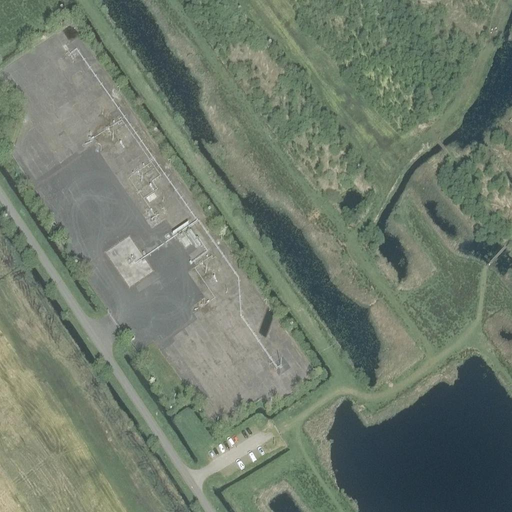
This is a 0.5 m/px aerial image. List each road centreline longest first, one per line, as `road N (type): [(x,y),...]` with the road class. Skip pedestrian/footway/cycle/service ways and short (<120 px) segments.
road 1 (track): [(435,359),(168,0)]
road 2 (unclassified): [(209,511),(0,194)]
road 3 (track): [(265,435),(335,390),(382,394),(475,336),(485,268)]
road 4 (track): [(506,0),(464,100),(431,129),(471,190),(511,230)]
road 5 (track): [(431,129),(349,241)]
